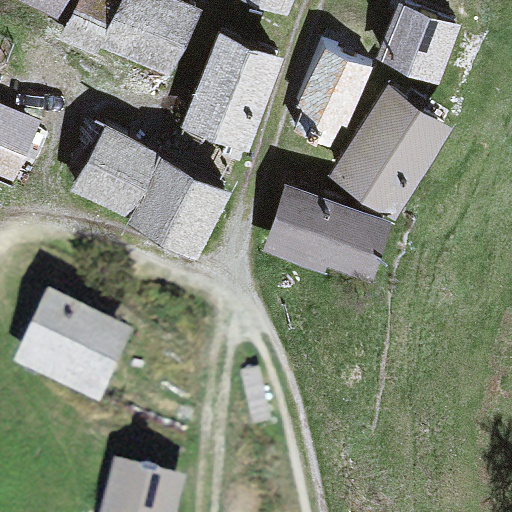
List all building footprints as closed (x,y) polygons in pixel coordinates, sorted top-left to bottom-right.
[(66,0),(26,0),(59,15),(66,0)] [(125,1),(122,0),(83,0),(65,41),(100,57),(105,45),(125,1)] [(198,13),(168,0),(125,0),(125,1),(105,45),(170,74),(198,13)] [(451,18),(398,0),(389,0),(371,55),(432,75),(451,18)] [(360,55),(315,34),(283,100),(329,121),(360,55)] [(273,59),(217,38),(184,126),(240,148),(273,59)] [(447,130),(389,92),(334,175),(392,213),(447,130)] [(36,124),(0,108),(0,173),(12,178),(36,124)] [(150,145),(101,117),(64,182),(114,210),(150,145)] [(214,178),(150,145),(114,210),(179,246),(214,178)] [(390,223),(285,188),(265,244),(371,280),(390,223)] [(192,269),(160,266),(156,305),(188,308),(192,269)] [(130,328),(49,289),(16,357),(96,395),(130,328)] [(172,511),(181,477),(113,461),(100,511),(172,511)]
